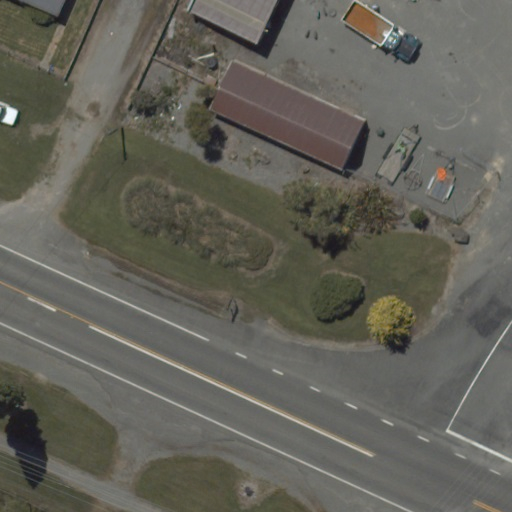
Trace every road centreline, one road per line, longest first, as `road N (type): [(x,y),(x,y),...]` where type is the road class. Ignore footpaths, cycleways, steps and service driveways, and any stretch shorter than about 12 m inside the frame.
road 1 (primary): [(0,288),(427,480)]
road 2 (residential): [(427,480),(447,429),(511,321)]
